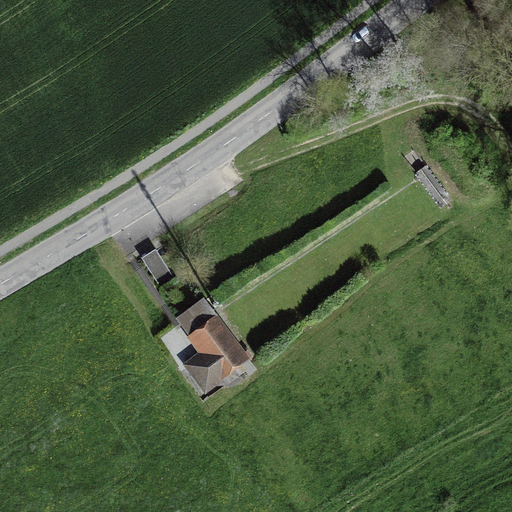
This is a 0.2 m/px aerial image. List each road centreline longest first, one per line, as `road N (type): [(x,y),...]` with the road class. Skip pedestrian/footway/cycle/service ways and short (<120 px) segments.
road 1 (tertiary): [(0,281),(189,169),(411,0)]
road 2 (track): [(189,169),(233,173),(427,103)]
